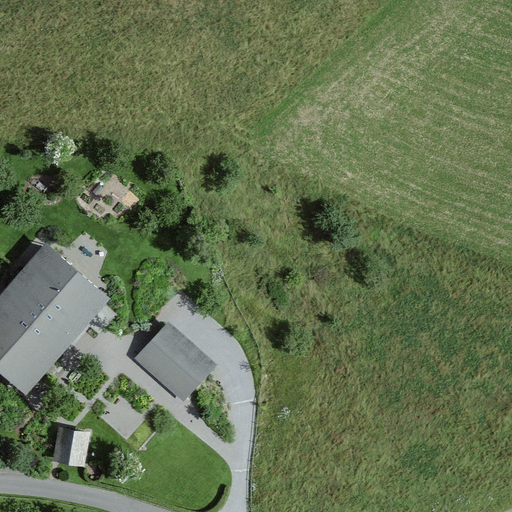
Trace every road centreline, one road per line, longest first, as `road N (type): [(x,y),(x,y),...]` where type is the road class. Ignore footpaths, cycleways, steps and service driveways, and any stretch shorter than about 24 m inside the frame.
road 1 (track): [(232,511),(239,388),(204,327)]
road 2 (unclassified): [(0,484),(142,511)]
